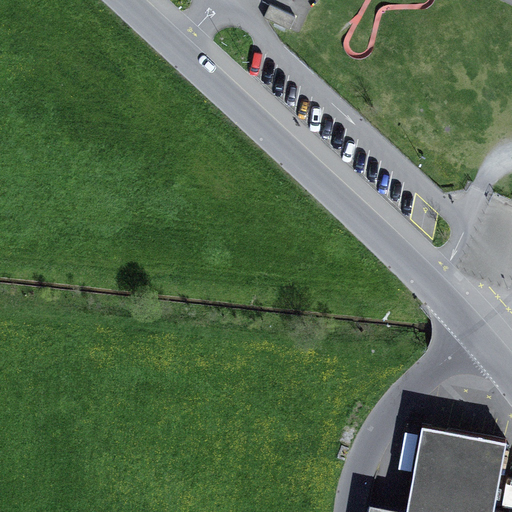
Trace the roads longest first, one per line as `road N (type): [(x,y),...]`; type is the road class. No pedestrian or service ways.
road 1 (unclassified): [(482,346),(121,0)]
road 2 (residential): [(350,511),(357,470),(377,427),(413,388),(482,346)]
